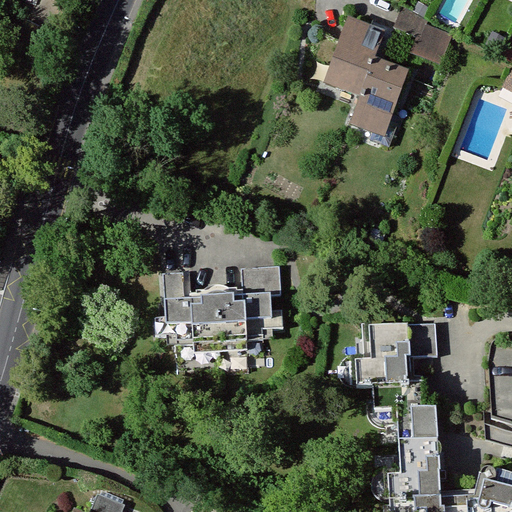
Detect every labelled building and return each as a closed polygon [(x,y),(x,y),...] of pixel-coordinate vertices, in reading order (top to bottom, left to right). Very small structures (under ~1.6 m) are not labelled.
[(424,42),(429,28),(430,23),(404,9),(396,33),(418,41),(424,42)] [(1,45),(13,51),(25,27),(13,20),(1,45)] [(70,44),(28,22),(25,27),(13,51),(55,73),(70,44)] [(377,66),(387,38),(351,25),(326,92),(363,105),(377,66)] [(424,42),(418,41),(412,60),(443,70),(455,37),(429,28),(424,42)] [(411,79),(377,66),(363,105),(353,130),(386,143),(411,79)] [(511,72),(510,72),(501,89),(511,93),(511,72)] [(194,352),(246,350),(246,341),(273,340),(272,329),(283,329),(282,311),(271,312),(270,297),(281,296),(279,268),(242,269),(243,294),(184,297),(183,272),(162,273),(164,318),(153,319),(154,336),(165,335),(166,345),(193,343),(194,352)] [(511,511),(511,486),(495,482),(497,474),(495,469),(491,467),(487,468),(483,470),(482,473),(477,490),(441,492),(436,398),(424,399),(423,381),(411,382),(409,357),(434,357),(438,356),(436,324),(369,326),(372,360),(356,360),(357,387),(373,386),(375,409),(397,408),(401,475),(388,476),(391,511),(511,511)] [(89,511),(122,511),(125,506),(97,494),(89,511)]
